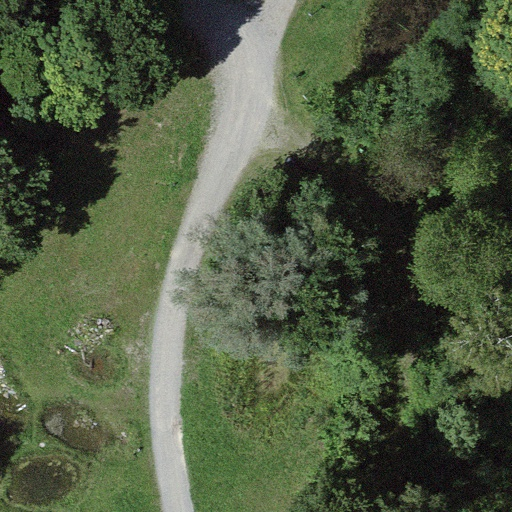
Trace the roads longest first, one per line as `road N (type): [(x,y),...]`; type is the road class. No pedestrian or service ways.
road 1 (track): [(238,103),(318,147),(359,181),(383,229),(397,334),(390,511)]
road 2 (track): [(238,103),(173,302),(167,406),(181,511)]
road 3 (track): [(0,84),(84,20),(160,7),(261,42)]
